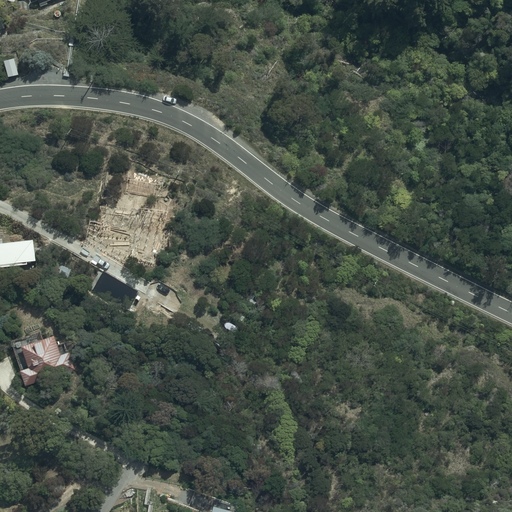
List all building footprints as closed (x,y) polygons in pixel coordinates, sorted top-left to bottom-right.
[(29,4),(25,1),(15,1),(15,0),(7,0),(13,2),(13,10),(29,10),(29,4)] [(20,74),(17,54),(5,56),(9,76),(20,74)] [(34,238),(0,241),(0,265),(28,263),(28,260),(36,260),(34,238)] [(72,268),(62,264),(58,275),(68,278),(72,268)] [(42,329),(13,337),(26,384),(39,380),(40,383),(46,382),(45,378),(75,369),(70,351),(60,353),(55,335),(44,338),(42,329)]
